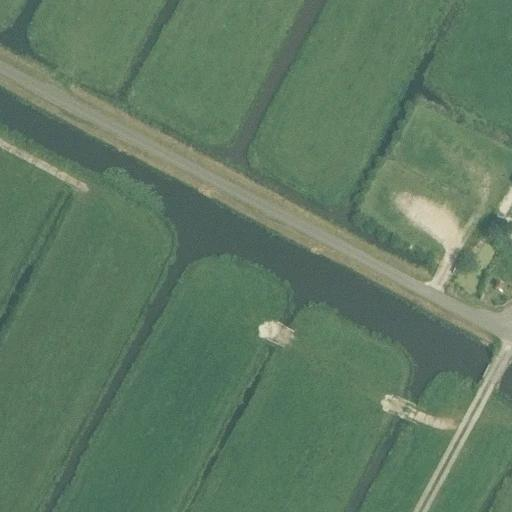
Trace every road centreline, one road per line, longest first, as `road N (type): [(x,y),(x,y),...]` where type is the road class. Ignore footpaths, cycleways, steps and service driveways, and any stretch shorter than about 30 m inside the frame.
road 1 (unclassified): [(511,337),(0,68)]
road 2 (track): [(421,511),(466,428),(390,406)]
